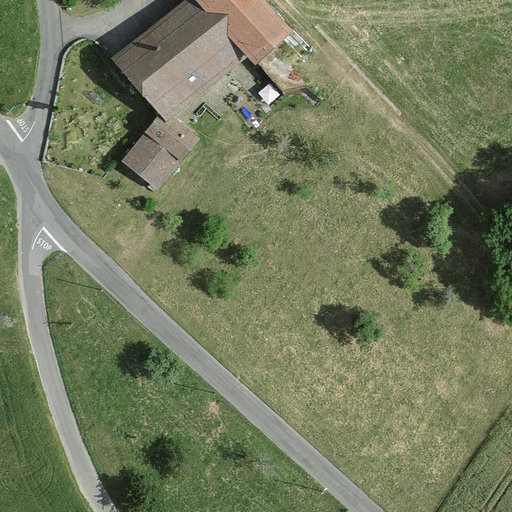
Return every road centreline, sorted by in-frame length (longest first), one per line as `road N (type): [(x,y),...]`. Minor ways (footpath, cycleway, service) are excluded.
road 1 (unclassified): [(359,511),(53,223),(22,169)]
road 2 (unclassified): [(22,169),(37,345),(64,437),(105,511)]
road 3 (unclassified): [(10,150),(40,107),(51,31),(47,0)]
